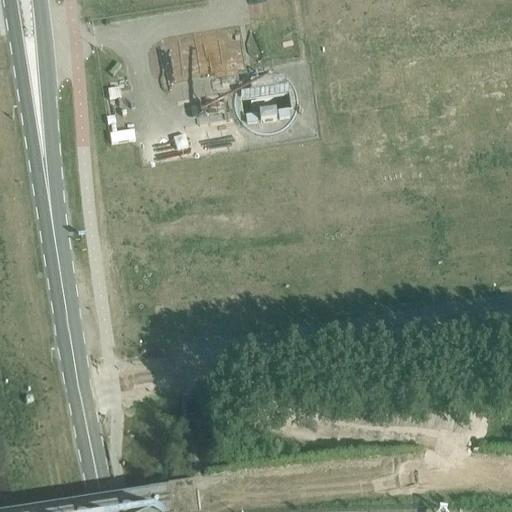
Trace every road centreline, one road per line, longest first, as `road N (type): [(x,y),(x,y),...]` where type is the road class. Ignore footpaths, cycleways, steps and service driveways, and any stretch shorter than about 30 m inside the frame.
road 1 (secondary): [(99,511),(41,152)]
road 2 (secondary): [(8,0),(41,152)]
road 3 (secondary): [(41,152),(46,96),(38,0)]
